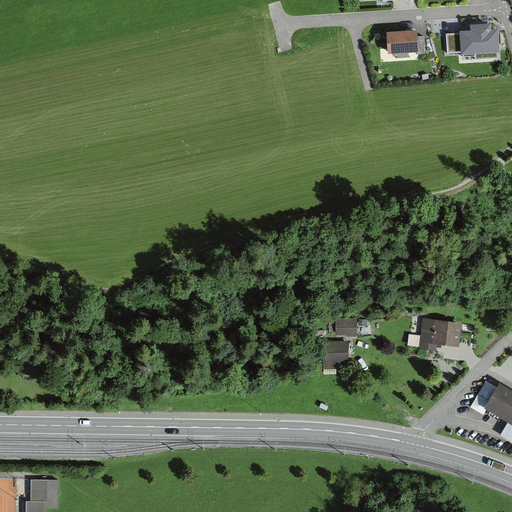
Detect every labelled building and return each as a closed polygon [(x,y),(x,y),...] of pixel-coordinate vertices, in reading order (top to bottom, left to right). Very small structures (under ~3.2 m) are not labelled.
[(470,34),(460,34),(461,54),(461,58),(475,58),(476,61),(498,59),(498,56),(500,56),(499,33),(493,33),(492,27),(470,28),(470,34)] [(417,34),(387,36),(388,57),(418,55),(418,38),(417,34)] [(461,54),(460,34),(447,35),(448,55),(461,54)] [(425,38),(418,38),(418,55),(426,55),(425,38)] [(360,315),(337,317),(338,335),(362,333),(360,315)] [(464,322),(424,317),(421,342),(462,347),(464,322)] [(351,339),(324,340),(325,364),(352,363),(351,339)] [(511,420),(511,386),(500,379),(485,405),(509,419),(511,420)] [(511,420),(509,419),(501,432),(511,438),(511,420)] [(60,482),(32,481),(32,502),(28,502),(27,511),(45,511),(46,509),(59,509),(60,482)]
